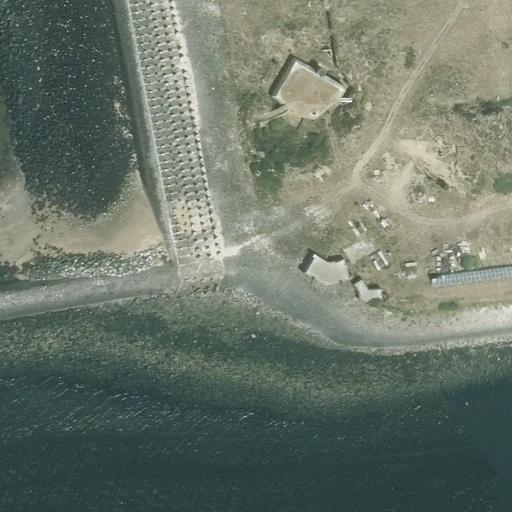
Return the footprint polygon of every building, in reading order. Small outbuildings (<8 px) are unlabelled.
[(343,87),(331,80),(321,74),(321,72),(321,70),(319,69),(317,68),(315,69),(313,71),(292,56),(269,96),(277,105),(268,112),(271,118),(281,113),(310,119),(333,102),(349,102),(349,98),(338,97),(343,87)] [(349,221),(355,231),(362,226),(355,217),(349,221)] [(374,259),(381,254),(362,226),(355,231),(362,242),(330,264),(343,261),(343,264),(367,249),(374,259)] [(327,264),(315,254),(305,267),(323,282),(346,278),(343,264),(343,261),(330,264),(327,264)] [(387,264),(381,254),(374,259),(380,269),(387,264)] [(511,268),(430,280),(431,287),(511,276),(511,268)] [(351,280),(350,281),(352,286),(354,292),(354,301),(353,304),(354,304),(356,305),(357,306),(359,307),(361,308),(362,308),(364,307),(365,306),(367,305),(368,304),(370,303),(371,302),(372,302),(383,301),(382,288),(369,289),(368,290),(367,290),(366,288),(364,283),(362,277),(362,276),(360,277),(359,277),(357,278),(356,278),(354,279),(353,280),(351,280)]
